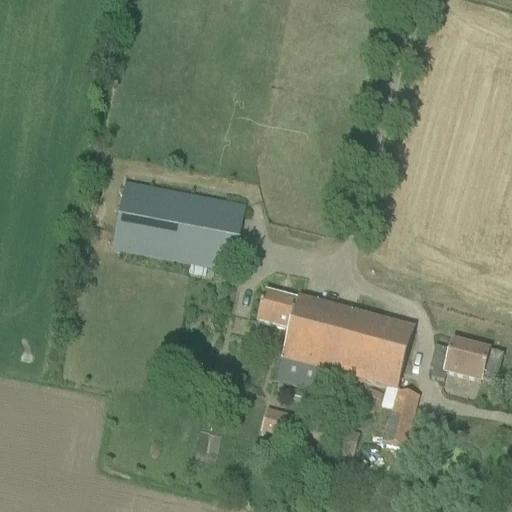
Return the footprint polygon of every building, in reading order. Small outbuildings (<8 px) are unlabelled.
[(190,268),(188,276),(205,279),(206,271),(232,276),(245,211),(124,187),(111,252),(190,268)] [(264,295),(259,314),(256,326),(289,335),(281,364),(282,364),(276,384),(321,396),(327,376),(340,380),(356,318),(298,302),(297,304),(264,295)] [(356,318),(340,380),(385,392),(381,411),(392,413),(383,446),(404,452),(418,400),(397,395),(414,333),(356,318)] [(433,374),(430,382),(445,386),(447,378),(480,387),(481,383),(495,386),(503,358),(452,344),(448,357),(437,354),(431,373),(433,374)] [(260,436),(310,450),(316,428),(266,414),(260,436)] [(511,435),(501,434),(495,474),(511,475),(511,435)]
